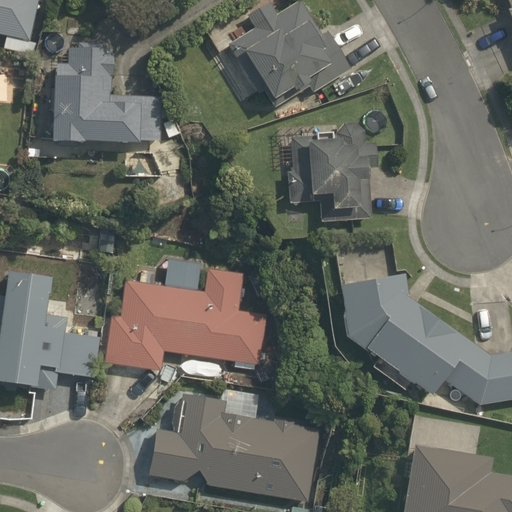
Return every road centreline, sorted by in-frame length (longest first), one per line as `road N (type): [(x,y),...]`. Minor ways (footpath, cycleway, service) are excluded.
road 1 (residential): [(406,0),(430,40),(499,259)]
road 2 (residential): [(0,457),(85,470),(95,511)]
